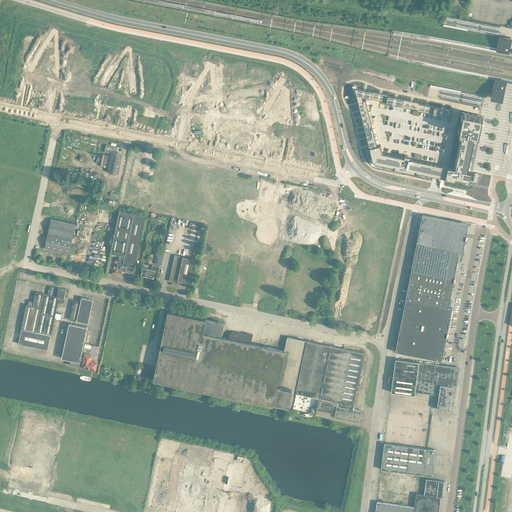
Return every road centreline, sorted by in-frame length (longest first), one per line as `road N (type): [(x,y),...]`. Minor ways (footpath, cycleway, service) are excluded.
road 1 (tertiary): [(344,141),(328,88),(293,56),(48,0)]
road 2 (unclassified): [(249,313),(25,264)]
road 3 (secondary): [(499,317),(474,511)]
road 4 (secondary): [(480,511),(505,318)]
road 5 (unclassified): [(385,343),(415,206),(429,196)]
road 6 (residential): [(249,313),(285,221),(265,184),(266,168)]
road 7 (unclassified): [(385,343),(249,313)]
road 8 (residential): [(468,348),(452,471)]
road 9 (unknown): [(338,116),(350,108),(349,83),(427,101)]
